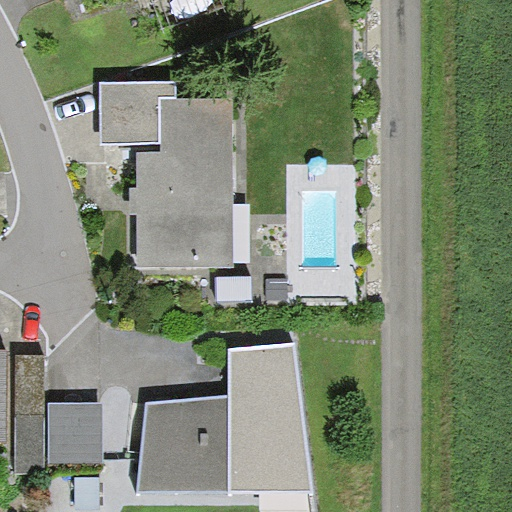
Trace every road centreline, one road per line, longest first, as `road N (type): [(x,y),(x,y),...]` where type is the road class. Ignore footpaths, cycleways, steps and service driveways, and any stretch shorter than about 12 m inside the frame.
road 1 (residential): [(400,0),(405,511)]
road 2 (residential): [(0,265),(56,226),(39,153),(0,70)]
